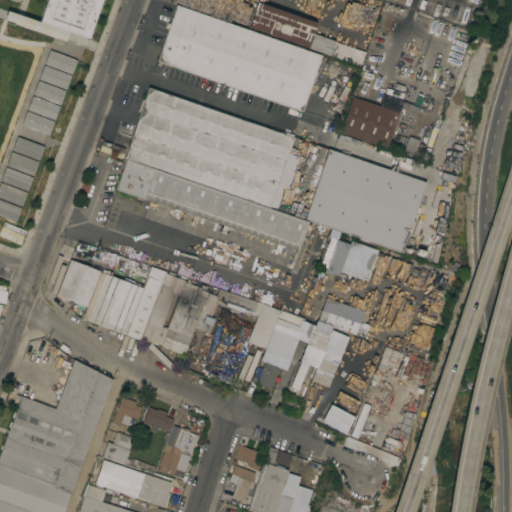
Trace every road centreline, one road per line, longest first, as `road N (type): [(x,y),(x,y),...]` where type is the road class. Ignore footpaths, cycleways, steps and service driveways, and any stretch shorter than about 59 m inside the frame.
road 1 (residential): [(23,299),(83,343),(322,447),(368,477)]
road 2 (residential): [(134,0),(0,359)]
road 3 (motorway): [(511,189),(401,511)]
road 4 (motorway): [(511,274),(457,511)]
road 5 (motorway): [(491,285),(504,511)]
road 6 (motorway): [(511,70),(487,181),(491,285)]
